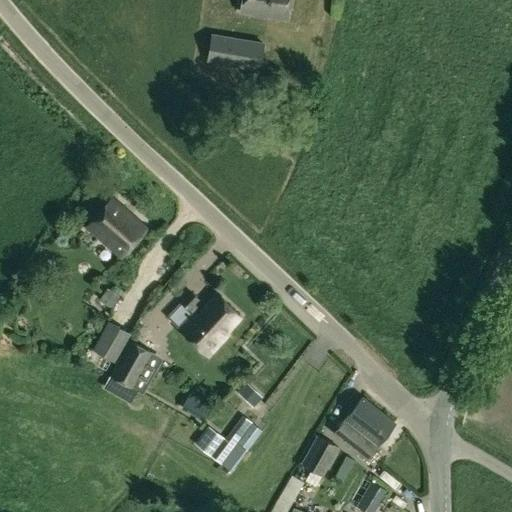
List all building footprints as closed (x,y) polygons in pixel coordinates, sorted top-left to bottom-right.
[(242,0),(241,12),(288,19),(291,0),(242,0)] [(208,61),(259,70),(264,44),(212,35),(208,61)] [(113,198),(86,227),(120,258),(147,229),(113,198)] [(181,302),(167,317),(209,356),(229,335),(226,332),(240,317),(216,294),(201,310),(195,305),(201,300),(192,291),(182,302),(181,302)] [(108,320),(92,349),(115,362),(131,333),(108,320)] [(130,341),(111,376),(132,388),(151,353),(130,341)] [(247,383),(238,393),(253,407),(262,397),(247,383)] [(393,421),(363,398),(344,422),(378,446),(393,426),(393,421)] [(225,441),(209,428),(198,444),(223,463),(253,423),(243,416),(225,441)] [(334,435),(367,460),(378,446),(344,422),(334,435)] [(316,435),(300,464),(323,476),(339,448),(316,435)] [(307,471),(299,466),(293,477),(292,476),(271,511),(287,511),(304,482),(302,481),(307,471)]
